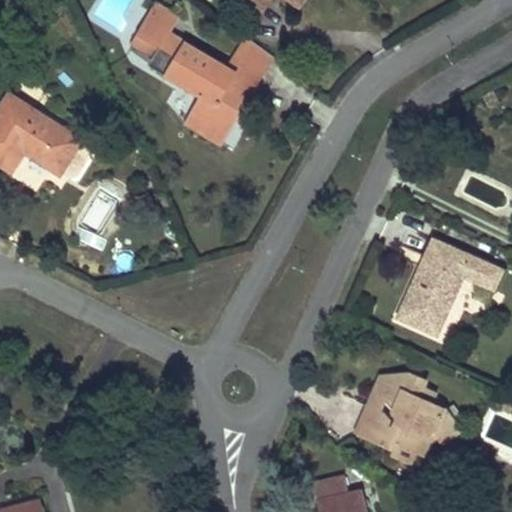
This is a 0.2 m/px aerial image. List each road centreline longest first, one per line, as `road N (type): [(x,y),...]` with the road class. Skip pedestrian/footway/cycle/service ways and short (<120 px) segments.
road 1 (residential): [(506,0),(366,89),(209,363)]
road 2 (residential): [(277,399),(408,116),(436,89),(511,46)]
road 3 (residential): [(203,371),(13,272)]
